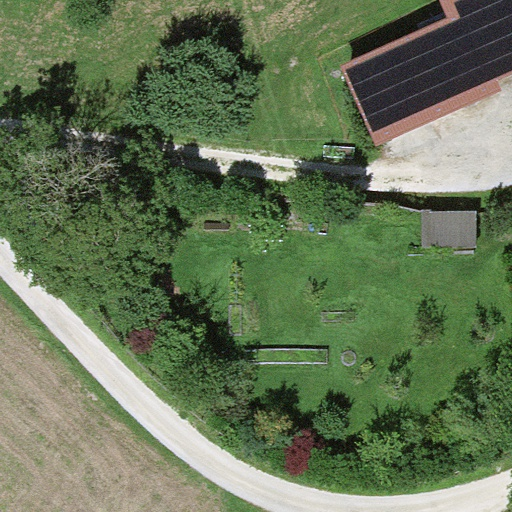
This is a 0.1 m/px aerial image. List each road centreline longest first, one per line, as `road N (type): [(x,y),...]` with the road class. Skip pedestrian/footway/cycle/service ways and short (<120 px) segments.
road 1 (track): [(0,147),(404,184),(511,174)]
road 2 (track): [(0,255),(220,475),(364,511)]
